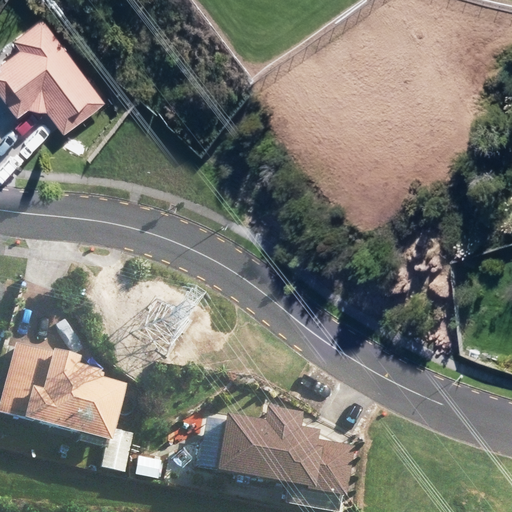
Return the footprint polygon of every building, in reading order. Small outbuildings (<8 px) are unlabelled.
[(102,101),(41,17),(9,40),(16,49),(0,60),(0,96),(14,115),(25,108),(44,109),(60,132),(102,101)] [(186,325),(160,301),(134,330),(160,354),(186,325)] [(12,344),(0,393),(0,414),(17,419),(16,422),(105,444),(120,385),(101,381),(103,374),(94,372),(74,367),(75,360),(12,344)] [(220,417),(209,475),(343,499),(352,448),(311,441),(312,433),(294,430),(296,416),(260,409),(257,423),(220,417)] [(136,457),(133,477),(160,481),(163,462),(136,457)]
